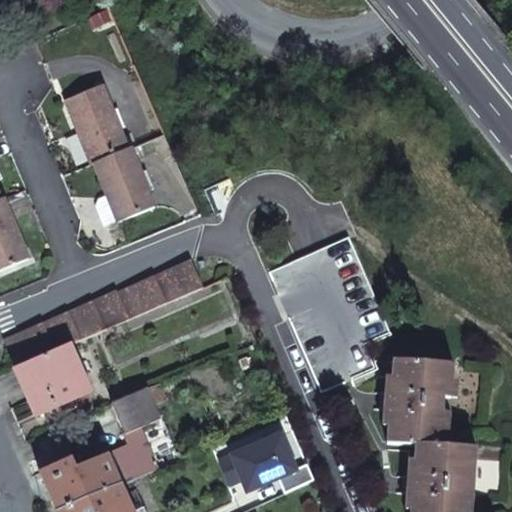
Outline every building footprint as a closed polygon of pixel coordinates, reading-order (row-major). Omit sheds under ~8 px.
[(63,96),(89,159),(92,158),(126,144),(100,81),(63,96)] [(152,202),(128,143),(126,144),(92,158),(106,191),(116,217),(152,202)] [(102,222),(116,217),(106,191),(96,195),(93,201),(102,222)] [(0,265),(28,254),(2,194),(0,194),(0,265)] [(270,274),(322,394),(377,371),(367,347),(391,336),(350,239),(270,274)] [(66,344),(201,287),(189,262),(117,293),(116,291),(4,339),(15,366),(66,344)] [(85,390),(66,344),(15,366),(28,396),(34,411),(72,395),(85,390)] [(391,412),(388,445),(418,446),(441,448),(442,432),(449,433),(450,415),(443,414),(444,400),(451,401),(454,367),(394,362),(392,395),(382,395),(381,411),(391,412)] [(148,423),(135,392),(101,407),(102,410),(115,405),(126,432),(148,423)] [(115,405),(102,410),(114,437),(126,432),(115,405)] [(442,432),(441,448),(448,449),(449,433),(442,432)] [(218,461),(227,484),(241,478),(247,491),(277,477),(283,492),(313,479),(307,465),(295,470),(281,435),(218,461)] [(145,474),(159,469),(145,437),(131,442),(145,474)] [(48,468),(39,472),(56,511),(120,485),(145,474),(131,442),(78,466),(68,443),(42,454),(48,468)] [(414,495),(412,511),(472,511),(473,499),(466,498),(467,484),(474,484),(476,467),(469,466),(470,450),(448,449),(441,448),(418,446),(415,479),(405,478),(404,495),(414,495)] [(477,450),(470,450),(469,466),(476,467),(477,450)] [(466,498),(473,499),(474,484),(467,484),(466,498)] [(132,511),(120,485),(56,511),(132,511)]
